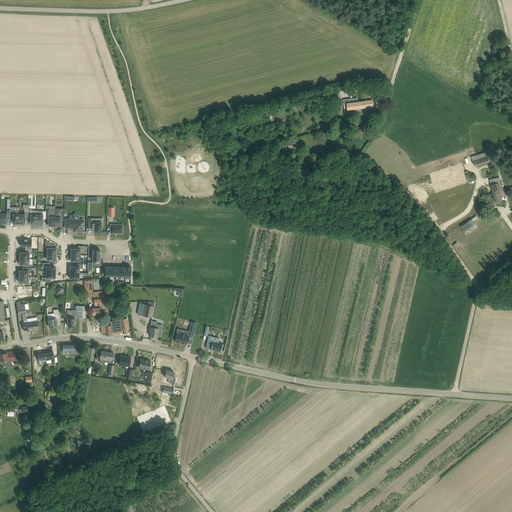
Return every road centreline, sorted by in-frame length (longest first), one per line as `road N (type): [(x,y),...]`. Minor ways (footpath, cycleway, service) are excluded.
road 1 (tertiary): [(454,394),(318,384),(193,357)]
road 2 (unclassified): [(0,10),(123,10),(189,0)]
road 3 (tertiary): [(17,345),(91,338),(193,357)]
road 4 (unclassified): [(212,511),(172,458),(193,357)]
road 5 (unclassified): [(454,394),(480,290),(511,263)]
